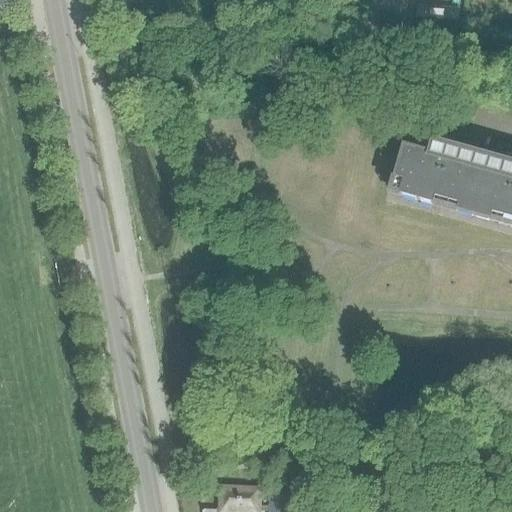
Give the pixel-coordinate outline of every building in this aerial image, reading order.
[(228,5),(212,5),(211,20),(227,21),(228,5)] [(457,9),(417,6),(415,30),(455,33),(457,9)] [(402,146),(389,194),(511,227),(511,164),(432,142),(429,153),(402,146)] [(222,511),(202,510),(201,511),(256,511),(256,507),(257,492),(222,491),(222,511)] [(256,507),(256,511),(290,511),(291,497),(269,497),(268,508),(256,507)]
